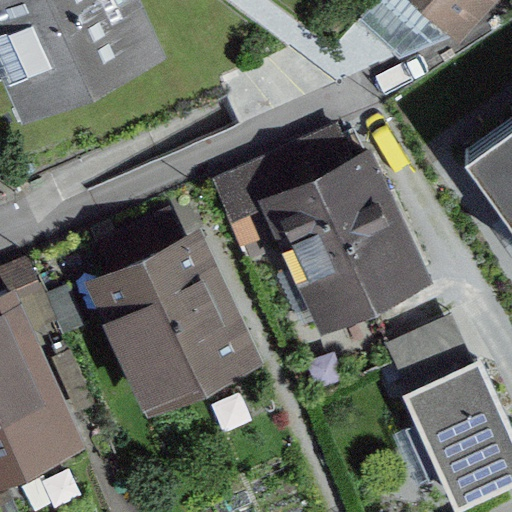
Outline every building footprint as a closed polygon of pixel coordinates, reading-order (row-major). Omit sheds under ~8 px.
[(135,0),(0,0),(0,89),(13,121),(159,61),(135,0)] [(511,0),(398,0),(456,51),(511,0)] [(511,121),(469,152),(511,214),(511,121)] [(371,150),(265,198),(321,322),(428,274),(371,150)] [(205,231),(86,282),(142,411),(261,360),(205,231)] [(11,292),(0,296),(0,480),(80,444),(11,292)] [(459,501),(511,477),(511,415),(485,356),(469,364),(450,322),(391,349),(459,501)]
